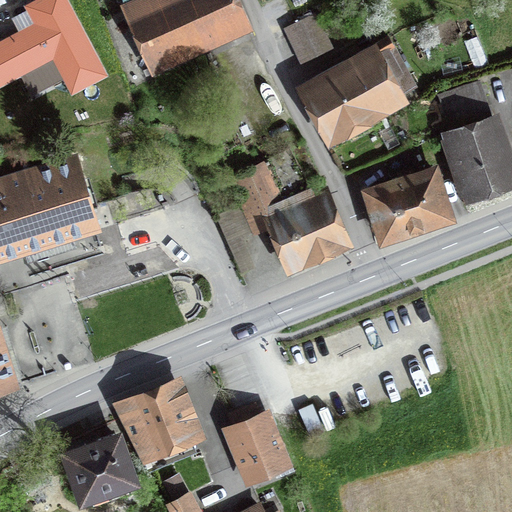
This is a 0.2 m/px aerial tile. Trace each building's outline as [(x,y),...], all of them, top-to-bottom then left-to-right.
[(61,0),(48,0),(28,10),(37,27),(0,45),(0,73),(2,77),(51,51),(70,87),(99,72),(61,0)] [(234,0),(117,0),(145,65),(244,23),(234,0)] [(282,24),(300,64),(330,51),(313,11),(282,24)] [(389,48),(349,68),(306,90),(329,134),(411,92),(389,48)] [(511,164),(481,79),(436,95),(472,194),(511,179),(511,164)] [(227,166),(253,232),(264,227),(280,269),(346,243),(323,183),(310,188),(306,180),(275,192),(260,153),(227,166)] [(364,182),(385,242),(463,216),(443,155),(364,182)] [(0,257),(98,228),(76,157),(0,180),(0,257)] [(0,336),(0,390),(16,385),(0,338),(0,336)] [(174,381),(117,405),(145,471),(171,460),(165,446),(196,433),(174,381)] [(266,416),(226,433),(246,480),(286,463),(266,416)] [(114,437),(60,460),(80,506),(134,483),(114,437)] [(197,511),(186,490),(169,499),(175,511),(278,511),(274,504),(258,511),(197,511)]
